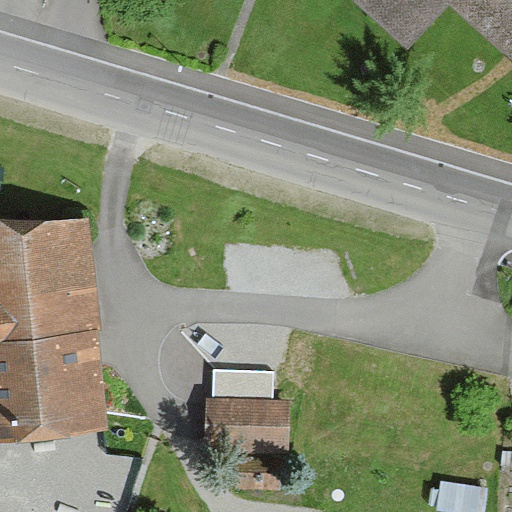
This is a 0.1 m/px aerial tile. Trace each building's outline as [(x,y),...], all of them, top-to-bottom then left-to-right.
[(399,0),(422,20),(440,0),(399,0)] [(511,0),(488,0),(511,21),(511,0)] [(0,436),(103,430),(88,210),(0,215),(0,436)] [(214,369),(212,444),(282,446),(283,401),(273,400),(274,371),(214,369)] [(276,482),(276,462),(241,461),(241,481),(276,482)] [(483,511),(487,490),(443,483),(439,507),(472,511),(483,511)]
